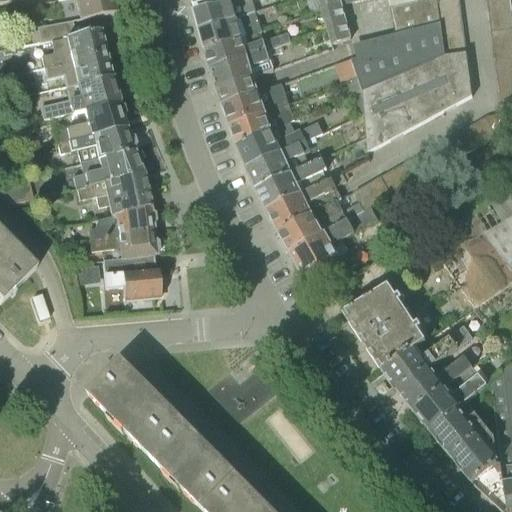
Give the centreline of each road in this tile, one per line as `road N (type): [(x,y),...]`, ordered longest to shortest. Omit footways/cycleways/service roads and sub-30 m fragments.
road 1 (residential): [(277,321),(193,143),(153,0)]
road 2 (residential): [(32,389),(84,339),(277,321)]
road 3 (residential): [(441,511),(365,434),(277,321)]
road 4 (unknown): [(116,334),(285,511)]
road 5 (residential): [(148,511),(64,421)]
